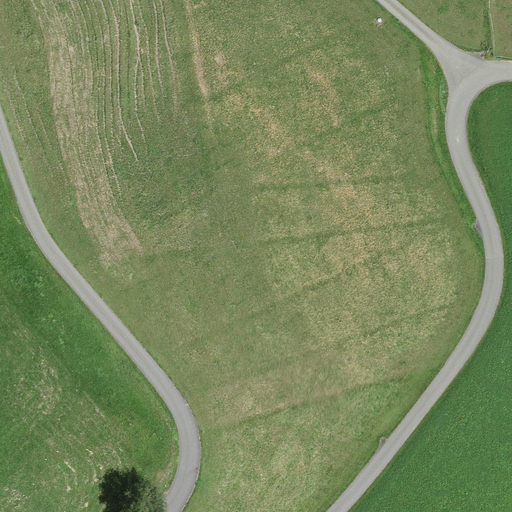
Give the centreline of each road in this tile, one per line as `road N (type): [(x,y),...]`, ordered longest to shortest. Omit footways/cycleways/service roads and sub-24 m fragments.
road 1 (track): [(336,511),(442,381),(489,303),(495,253),(458,145),(456,115),(475,80),(511,70)]
road 2 (track): [(0,126),(56,260),(168,389),(185,420),(190,463),(168,511)]
road 3 (track): [(385,0),(475,80)]
